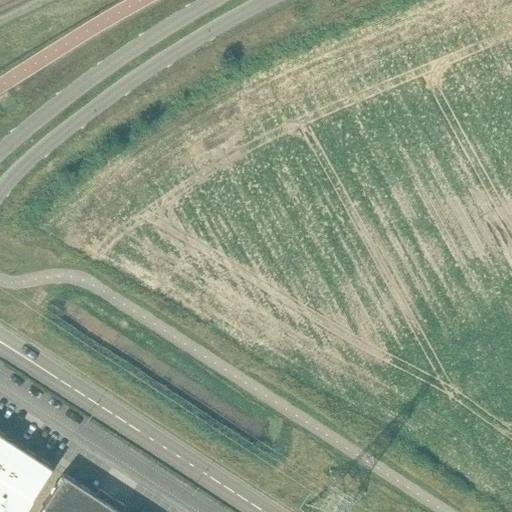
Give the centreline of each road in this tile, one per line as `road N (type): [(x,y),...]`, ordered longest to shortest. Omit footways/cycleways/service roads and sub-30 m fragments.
road 1 (tertiary): [(0,192),(34,156),(147,73),(273,0)]
road 2 (tertiary): [(210,0),(84,83),(0,151)]
road 3 (secondary): [(262,511),(66,385)]
